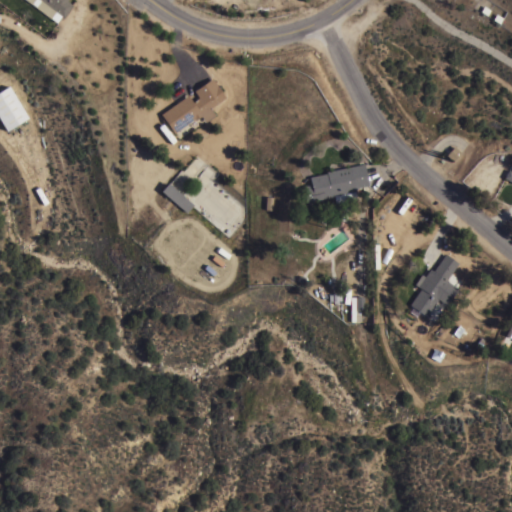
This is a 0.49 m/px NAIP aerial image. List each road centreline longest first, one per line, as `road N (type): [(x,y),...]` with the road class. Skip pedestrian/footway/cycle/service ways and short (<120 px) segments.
road 1 (residential): [(511,249),(397,151),(364,106),(326,20)]
road 2 (residential): [(149,0),(207,35),(236,39),(326,20)]
